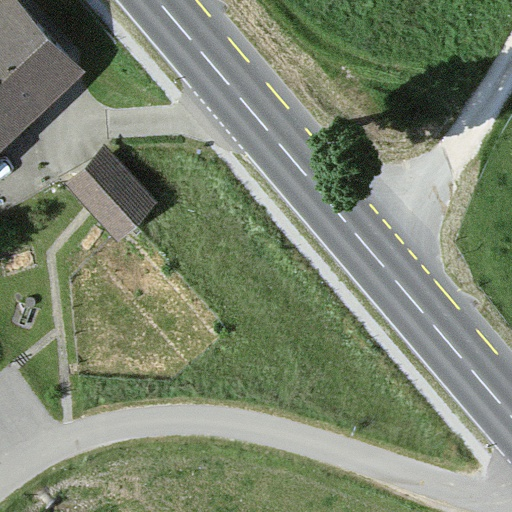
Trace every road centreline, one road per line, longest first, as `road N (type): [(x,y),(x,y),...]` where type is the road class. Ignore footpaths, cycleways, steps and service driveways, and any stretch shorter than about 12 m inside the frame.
road 1 (secondary): [(160,0),(511,414)]
road 2 (residential): [(511,500),(444,491),(276,432),(192,419),(107,427),(34,457),(0,481)]
road 3 (track): [(388,269),(511,62)]
